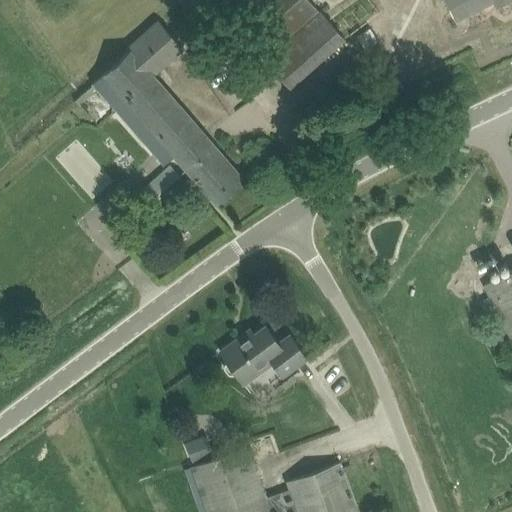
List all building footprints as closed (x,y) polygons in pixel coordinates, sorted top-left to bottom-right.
[(320,11),(310,0),(275,0),(241,30),(265,58),(265,59),(289,86),(345,38),(320,10),(320,11)] [(496,8),(510,0),(444,0),(456,22),(493,3),(496,8)] [(245,179),(206,134),(155,75),(184,49),(157,19),(126,47),(129,50),(91,84),(97,91),(145,144),(153,154),(163,165),(173,156),(216,206),(245,179)] [(370,27),(357,36),(365,48),(378,40),(370,27)] [(140,192),(157,211),(187,185),(169,165),(140,192)] [(511,341),(511,269),(484,284),(483,285),(511,339),(511,341)] [(282,375),(306,357),(290,335),(279,343),(265,325),(254,334),(250,329),(220,351),(228,361),(225,363),(224,367),(229,372),(233,373),(235,371),(243,382),(272,361),(282,375)] [(206,431),(185,441),(193,460),(215,450),(206,431)] [(267,497),(257,469),(259,468),(250,444),(191,466),(207,511),(295,511),(297,511),(296,511),(358,511),(340,461),(287,481),(289,488),(267,497)]
